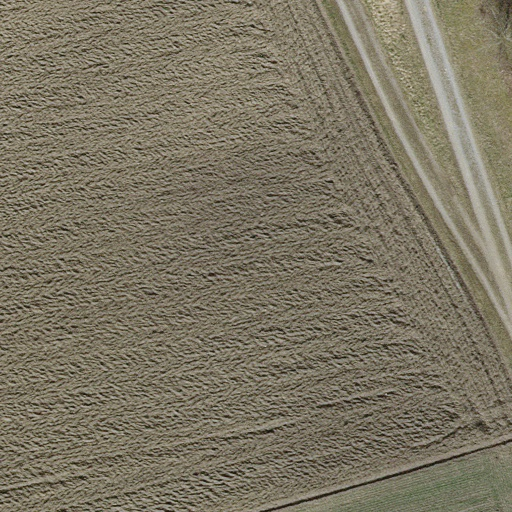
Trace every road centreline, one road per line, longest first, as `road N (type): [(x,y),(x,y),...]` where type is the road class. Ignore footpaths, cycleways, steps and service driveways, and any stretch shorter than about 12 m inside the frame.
road 1 (track): [(344,0),(448,211),(511,306)]
road 2 (track): [(511,305),(413,0)]
